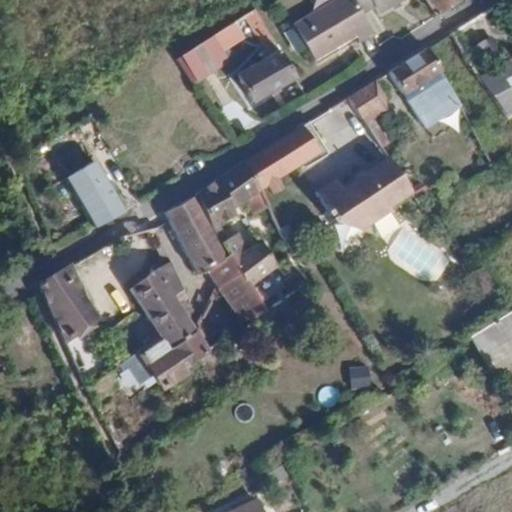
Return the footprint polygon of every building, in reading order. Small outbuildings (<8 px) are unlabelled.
[(370,36),(346,0),(331,0),(290,26),(313,62),(354,37),(358,43),(370,36)] [(346,0),(370,36),(371,35),(359,16),(372,8),(377,15),(401,0),(346,0)] [(454,0),(422,0),(434,19),(457,4),(454,0)] [(242,39),(233,24),(211,38),(220,54),(242,39)] [(482,76),(498,67),(481,39),(466,48),(482,76)] [(439,72),(425,50),(387,74),(421,131),(459,108),(455,101),(448,87),(439,72)] [(250,103),(292,78),(277,53),(235,78),(250,103)] [(511,117),(511,59),(498,67),(482,76),(477,79),(507,120),(511,117)] [(373,83),(348,98),(365,124),(363,125),(380,149),(388,143),(371,119),(384,112),(382,97),(373,83)] [(324,150),(308,122),(302,126),(318,154),(324,150)] [(250,159),(241,165),(257,193),(265,188),(275,181),(298,167),(318,154),(302,126),(250,159)] [(66,143),(61,134),(47,143),(53,152),(66,143)] [(318,154),(298,167),(301,172),(327,155),(324,150),(318,154)] [(408,194),(384,160),(361,176),(359,173),(350,179),(350,183),(339,191),(334,181),(313,195),(325,213),(322,216),(329,226),(333,223),(347,221),(361,230),(388,211),(386,208),(408,194)] [(122,212),(91,161),(62,178),(92,229),(122,212)] [(254,216),(266,209),(257,193),(241,165),(226,175),(241,203),(245,201),(254,216)] [(224,198),(231,211),(241,203),(226,175),(216,181),(222,194),(224,198)] [(206,187),(194,196),(205,226),(215,242),(221,238),(217,230),(213,223),(231,211),(224,198),(222,194),(216,181),(206,187)] [(281,191),(275,181),(265,188),(271,197),(281,191)] [(190,198),(162,212),(167,222),(193,275),(204,270),(215,285),(240,274),(227,256),(223,257),(218,260),(190,198)] [(235,217),(231,211),(213,223),(217,230),(235,217)] [(227,256),(240,274),(247,285),(274,267),(258,243),(237,255),(228,238),(216,245),(223,257),(227,256)] [(171,295),(180,289),(167,261),(154,268),(128,290),(158,335),(161,340),(163,339),(170,350),(193,334),(192,331),(177,307),(171,295)] [(82,299),(67,267),(45,279),(42,282),(40,284),(38,286),(38,288),(41,296),(55,327),(62,343),(96,319),(82,299)] [(215,285),(243,322),(244,324),(249,321),(263,312),(247,285),(240,274),(215,285)] [(181,289),(180,289),(171,295),(177,307),(187,300),(181,289)] [(511,309),(511,308),(467,334),(478,353),(488,348),(511,333),(511,309)] [(204,351),(193,334),(170,350),(163,339),(161,340),(139,355),(152,373),(162,388),(182,373),(180,370),(205,353),(204,351)] [(124,360),(128,366),(140,382),(152,373),(139,355),(161,340),(158,335),(124,360)] [(124,360),(117,365),(121,372),(128,366),(124,360)] [(230,478),(220,461),(212,466),(222,482),(230,478)] [(258,511),(253,499),(225,511),(258,511)]
